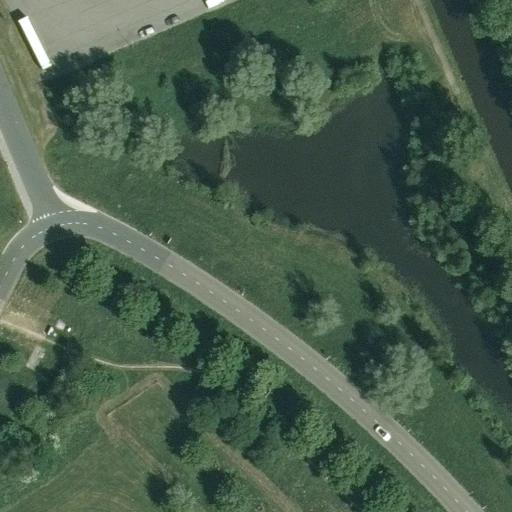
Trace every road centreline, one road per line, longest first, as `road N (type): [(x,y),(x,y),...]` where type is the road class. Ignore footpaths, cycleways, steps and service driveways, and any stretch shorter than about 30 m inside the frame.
road 1 (unclassified): [(469,511),(428,466),(282,340),(108,231),(56,227)]
road 2 (residential): [(0,97),(56,227)]
